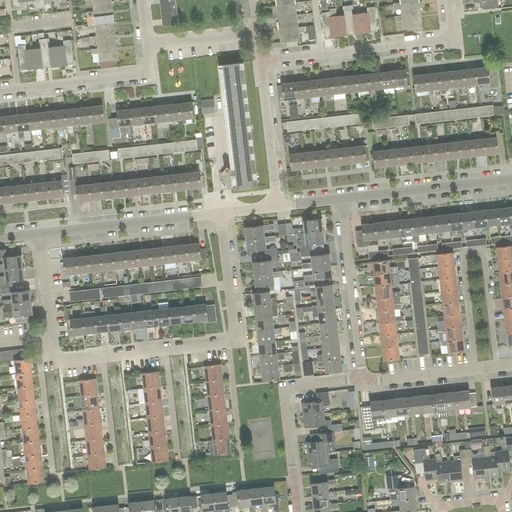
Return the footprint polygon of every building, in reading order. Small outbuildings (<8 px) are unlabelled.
[(41,9),(39,0),(26,0),(26,2),(35,1),(36,9),(41,9)] [(113,9),(112,0),(85,0),(86,5),(93,4),(94,12),(113,9)] [(176,0),(160,0),(163,26),(179,25),(176,0)] [(473,0),(474,2),(480,1),(481,9),(499,7),(497,0),(473,0)] [(297,15),(297,7),(304,7),(303,2),(296,3),(277,5),(278,18),(304,15),(304,14),(297,15)] [(421,14),(420,2),(394,5),(394,9),(401,8),(402,16),(395,16),(395,17),(421,14)] [(365,33),(362,13),(354,14),(353,5),(348,6),(351,35),(365,33)] [(351,35),(348,6),(343,6),(344,15),(336,16),(338,36),(351,35)] [(378,32),(375,7),(367,8),(368,12),(362,13),(365,33),(378,32)] [(115,22),(113,9),(94,12),(87,12),(88,17),(95,17),(96,24),(115,22)] [(338,36),(336,16),(330,17),(329,12),(322,13),(325,38),(338,36)] [(423,27),(421,14),(395,17),(396,21),(403,21),(403,29),(423,27)] [(299,27),(298,20),(305,19),(304,15),(278,18),(280,30),(306,27),(299,27)] [(116,35),(115,22),(96,24),(97,36),(90,37),(90,38),(116,35)] [(300,41),(299,32),(306,32),(306,27),(280,30),(281,43),(300,41)] [(117,47),(116,35),(90,38),(90,42),(97,41),(98,49),(91,49),(91,50),(117,47)] [(61,66),(58,46),(50,47),(49,38),(44,39),(47,68),(61,66)] [(47,68),(44,39),(39,39),(40,48),(32,49),(34,69),(47,68)] [(64,46),(58,46),(61,66),(74,65),(71,40),(64,41),(64,46)] [(34,69),(32,49),(26,50),(26,45),(18,46),(21,71),(34,69)] [(119,60),(117,47),(91,50),(92,54),(99,54),(100,62),(102,62),(113,60),(119,60)] [(219,65),(232,169),(227,166),(225,170),(229,173),(229,176),(232,175),(234,189),(258,187),(253,144),(244,62),(219,65)] [(499,86),(496,66),(483,68),(485,84),(490,83),(491,87),(499,86)] [(485,84),(483,68),(469,69),(471,85),(485,84)] [(471,85),(469,69),(456,71),(457,87),(471,85)] [(406,70),(393,71),(395,87),(408,86),(406,70)] [(395,87),(393,71),(381,73),(383,89),(395,87)] [(457,87),(456,71),(442,73),(444,89),(457,87)] [(383,89),(381,73),(369,74),(371,90),(383,89)] [(444,89),(442,73),(428,74),(430,90),(429,90),(429,98),(434,97),(434,90),(444,89)] [(371,90),(369,74),(356,75),(358,91),(371,90)] [(430,90),(428,74),(415,76),(416,92),(429,90),(430,90)] [(358,91),(356,75),(344,77),(346,93),(358,91)] [(346,93),(344,77),(332,78),(334,94),(346,93)] [(334,94),(332,78),(320,80),(321,96),(334,94)] [(321,96),(320,80),(307,81),(309,97),(321,96)] [(309,97),(307,81),(295,83),(297,99),(309,97)] [(297,99),(295,83),(283,84),(284,100),(297,99)] [(216,113),(214,99),(202,100),(203,114),(216,113)] [(192,102),(180,104),(181,120),(194,118),(192,102)] [(181,120),(180,104),(167,105),(169,121),(181,120)] [(298,104),(290,105),(291,119),(299,118),(298,104)] [(169,121),(167,105),(155,106),(157,123),(169,121)] [(103,106),(91,107),(92,123),(105,122),(103,106)] [(157,123),(155,106),(142,108),(144,124),(157,123)] [(92,123),(91,107),(78,108),(80,124),(92,123)] [(80,124),(78,108),(66,110),(68,126),(80,124)] [(144,124),(142,108),(130,109),(132,125),(144,124)] [(132,125),(130,109),(118,111),(119,118),(120,127),(132,125)] [(68,126),(66,110),(54,111),(55,127),(68,126)] [(55,127),(54,111),(41,112),(43,129),(55,127)] [(43,129),(41,112),(29,114),(31,130),(43,129)] [(31,130),(29,114),(17,115),(18,131),(31,130)] [(18,131),(17,115),(4,117),(6,133),(18,131)] [(120,127),(119,118),(110,119),(109,119),(110,129),(111,138),(121,137),(120,127)] [(204,149),(202,133),(196,133),(196,140),(197,142),(197,145),(197,148),(197,149),(204,149)] [(497,137),(484,139),(486,155),(499,153),(497,137)] [(486,155),(484,139),(472,140),(474,156),(486,155)] [(474,156),(472,140),(460,142),(462,158),(474,156)] [(462,158),(460,142),(447,143),(448,145),(449,159),(462,158)] [(449,159),(448,145),(447,143),(435,144),(437,161),(449,159)] [(437,161),(435,144),(423,146),(425,162),(437,161)] [(365,146),(352,147),(354,163),(367,162),(365,146)] [(425,162),(423,146),(410,147),(412,163),(425,162)] [(354,163),(352,147),(340,148),(342,164),(354,163)] [(412,163),(410,147),(398,149),(400,165),(412,163)] [(342,164),(340,148),(328,150),(330,166),(342,164)] [(400,165),(398,149),(386,150),(388,166),(400,165)] [(330,166),(328,150),(315,151),(317,167),(330,166)] [(388,166),(386,150),(373,152),(375,168),(388,166)] [(317,167),(315,151),(303,153),(305,169),(317,167)] [(305,169),(303,153),(291,154),(292,170),(305,169)] [(77,179),(76,167),(69,168),(70,180),(77,179)] [(200,172),(188,173),(190,189),(202,188),(200,172)] [(190,189),(188,173),(175,174),(177,190),(190,189)] [(177,190),(175,174),(163,176),(165,192),(177,190)] [(165,192),(163,176),(151,177),(153,193),(165,192)] [(153,193),(151,177),(138,179),(140,195),(153,193)] [(140,195),(138,179),(126,180),(128,196),(140,195)] [(64,196),(63,194),(62,180),(50,182),(51,198),(64,196)] [(128,196),(126,180),(114,181),(116,198),(128,196)] [(116,198),(114,181),(101,183),(103,199),(116,198)] [(12,186),(13,186),(12,182),(7,182),(7,187),(0,188),(2,204),(14,202),(12,186)] [(50,182),(49,182),(37,183),(39,199),(51,198),(50,182)] [(39,199),(37,183),(25,185),(27,201),(39,199)] [(103,199),(101,183),(89,184),(91,200),(103,199)] [(91,200),(89,184),(77,186),(79,202),(91,200)] [(25,185),(13,186),(12,186),(14,202),(27,201),(25,185)] [(511,224),(510,208),(498,209),(500,225),(511,224)] [(500,225),(498,209),(485,210),(487,226),(500,225)] [(487,226),(485,210),(473,212),(475,228),(476,232),(481,231),(480,227),(487,226)] [(475,228),(473,212),(461,213),(463,229),(463,232),(468,232),(468,229),(475,228)] [(463,229),(461,213),(449,215),(451,231),(450,231),(451,234),(456,233),(455,230),(463,229)] [(451,231),(449,215),(436,216),(438,232),(450,231),(451,231)] [(438,232),(436,216),(424,217),(426,233),(438,232)] [(426,233),(424,217),(412,219),(414,235),(426,233)] [(305,233),(323,231),(321,219),(304,221),(305,228),(292,229),(292,223),(286,224),(287,235),(295,234),(300,234),(305,233)] [(414,235),(412,219),(400,220),(402,236),(402,242),(407,242),(406,236),(414,235)] [(402,236),(400,220),(387,222),(389,238),(389,241),(394,240),(393,237),(402,236)] [(389,238),(387,222),(375,223),(377,239),(389,238)] [(377,239),(375,223),(363,224),(363,230),(356,231),(358,247),(370,246),(370,240),(377,239)] [(264,231),(274,230),(274,224),(263,226),(263,225),(246,227),(247,240),(265,237),(264,231)] [(287,235),(286,224),(278,225),(279,236),(287,235)] [(300,240),(301,251),(313,250),(312,244),(324,243),(323,231),(305,233),(300,234),(300,240)] [(275,236),(265,237),(247,240),(248,252),(264,250),(265,255),(277,254),(276,248),(266,249),(265,243),(276,241),(275,236)] [(201,259),(200,249),(199,243),(187,245),(189,261),(201,259)] [(189,261),(187,245),(175,246),(177,262),(189,261)] [(511,245),(497,247),(498,260),(511,258),(511,245)] [(177,262),(175,246),(162,247),(164,263),(177,262)] [(164,263),(162,247),(150,249),(152,265),(164,263)] [(23,267),(21,255),(7,257),(6,249),(0,250),(0,258),(4,258),(4,264),(0,264),(0,270),(5,269),(23,267)] [(152,265),(150,249),(138,250),(140,266),(152,265)] [(140,266),(138,250),(125,252),(127,268),(140,266)] [(314,255),(313,250),(301,251),(301,257),(312,256),(313,263),(302,264),(303,269),(313,268),(331,266),(329,254),(314,255)] [(127,268),(125,252),(113,253),(115,269),(127,268)] [(453,252),(448,253),(437,254),(439,267),(455,265),(453,252)] [(115,269),(113,253),(101,254),(103,270),(115,269)] [(103,270),(101,254),(88,256),(90,272),(103,270)] [(278,265),(277,254),(265,255),(266,261),(254,262),(255,274),(273,272),(272,266),(278,265)] [(90,272),(88,256),(76,257),(78,273),(90,272)] [(78,273),(76,257),(64,259),(66,275),(78,273)] [(511,270),(511,258),(498,260),(499,272),(511,270)] [(390,268),(389,260),(373,262),(374,275),(390,273),(398,272),(398,267),(390,268)] [(456,277),(455,265),(439,267),(440,279),(456,277)] [(314,274),(304,276),(304,281),(305,287),(310,287),(316,286),(331,284),(330,278),(332,278),(331,266),(313,268),(314,274)] [(24,279),(23,267),(5,269),(6,276),(0,276),(0,281),(1,288),(13,286),(12,281),(24,279)] [(511,283),(511,270),(499,272),(501,285),(511,283)] [(274,285),(273,277),(284,276),(283,271),(273,272),(255,274),(256,287),(259,286),(259,293),(270,291),(269,285),(274,285)] [(391,281),(390,273),(374,275),(375,287),(392,285),(395,285),(395,280),(391,281)] [(458,290),(456,277),(440,279),(442,292),(458,290)] [(511,295),(511,283),(501,285),(502,297),(511,295)] [(316,286),(310,287),(310,290),(311,293),(317,292),(317,299),(334,297),(333,284),(331,284),(316,286)] [(392,292),(392,285),(375,287),(377,299),(393,297),(400,296),(399,291),(392,292)] [(14,292),(13,286),(1,288),(1,294),(12,292),(13,299),(2,301),(3,306),(5,305),(13,304),(31,302),(30,290),(14,292)] [(459,302),(458,290),(442,292),(443,304),(459,302)] [(277,303),(276,298),(271,298),(270,291),(259,293),(253,293),(255,306),(277,303)] [(511,295),(502,297),(504,309),(511,308),(511,295)] [(318,305),(312,306),(312,307),(313,312),(336,309),(334,297),(317,299),(318,305)] [(394,304),(393,297),(377,299),(378,311),(394,309),(401,309),(401,304),(394,304)] [(33,314),(31,302),(13,304),(5,305),(6,312),(4,312),(4,318),(15,316),(15,317),(33,314)] [(460,314),(459,302),(443,304),(444,316),(460,314)] [(157,310),(157,309),(157,303),(151,304),(152,310),(145,311),(147,327),(159,326),(157,310)] [(278,315),(277,303),(255,306),(256,318),(273,316),(278,315)] [(206,304),(194,305),(196,321),(208,320),(208,322),(216,321),(215,305),(207,306),(206,304)] [(110,331),(108,315),(107,305),(102,306),(100,308),(101,316),(96,317),(98,333),(110,331)] [(196,321),(194,305),(182,307),(183,323),(196,321)] [(122,330),(120,314),(119,306),(115,306),(116,314),(108,315),(110,331),(122,330)] [(183,323),(182,307),(169,308),(171,324),(183,323)] [(85,334),(84,318),(73,319),(72,308),(66,309),(68,320),(71,319),(73,335),(85,334)] [(169,308),(157,309),(157,310),(159,326),(171,324),(169,308)] [(337,321),(336,309),(313,312),(313,317),(319,316),(320,323),(337,321)] [(403,315),(395,316),(394,309),(378,311),(380,323),(396,322),(396,321),(404,320),(403,315)] [(85,334),(98,333),(96,317),(95,311),(83,312),(84,318),(85,334)] [(147,327),(145,311),(133,312),(134,328),(147,327)] [(134,328),(133,312),(120,314),(122,330),(134,328)] [(462,326),(460,314),(444,316),(437,317),(438,322),(445,321),(446,328),(462,326)] [(274,329),(273,316),(256,318),(257,331),(274,329)] [(338,334),(337,321),(320,323),(322,336),(338,334)] [(397,334),(396,322),(380,323),(381,336),(397,334)] [(463,339),(462,326),(446,328),(439,328),(439,334),(446,333),(447,340),(463,339)] [(276,341),(275,334),(280,334),(279,328),(274,329),(257,331),(259,343),(276,341)] [(340,346),(338,334),(322,336),(323,348),(340,346)] [(398,346),(397,334),(381,336),(382,348),(398,346)] [(464,351),(463,339),(447,340),(442,341),(443,346),(448,345),(448,353),(464,351)] [(277,353),(276,341),(259,343),(260,355),(277,353)] [(324,354),(317,355),(318,361),(320,361),(341,358),(340,346),(323,348),(324,354)] [(400,359),(398,346),(382,348),(384,361),(400,359)] [(260,355),(262,367),(278,365),(278,359),(285,358),(284,352),(277,353),(260,355)] [(15,360),(15,361),(12,361),(12,365),(15,365),(16,374),(32,372),(30,358),(15,360)] [(320,361),(318,361),(318,366),(325,366),(326,373),(343,371),(341,358),(320,361)] [(314,374),(313,361),(309,362),(303,363),(304,376),(314,374)] [(204,366),(206,381),(223,379),(221,364),(204,366)] [(280,378),(278,365),(262,367),(263,380),(280,378)] [(34,386),(32,372),(16,374),(12,375),(13,379),(17,378),(18,388),(34,386)] [(142,374),(144,389),(161,387),(159,372),(142,374)] [(79,381),(81,396),(98,394),(96,379),(79,381)] [(225,394),(223,379),(206,381),(208,396),(225,394)] [(35,400),(34,386),(18,388),(20,401),(35,400)] [(506,403),(504,386),(492,388),(494,405),(506,403)] [(162,401),(161,387),(144,389),(145,403),(162,401)] [(471,407),(469,390),(457,392),(459,409),(471,407)] [(330,405),(328,392),(316,393),(317,401),(302,403),(303,415),(324,413),(323,406),(330,405)] [(459,409),(457,392),(444,393),(446,410),(459,409)] [(446,410),(444,393),(432,395),(434,411),(435,418),(440,418),(439,411),(446,410)] [(100,409),(98,394),(81,396),(83,411),(100,409)] [(226,409),(225,394),(208,396),(209,411),(226,409)] [(434,411),(432,395),(420,396),(422,413),(434,411)] [(422,413),(420,396),(407,397),(409,414),(422,413)] [(409,414),(407,397),(395,399),(397,416),(409,414)] [(397,416),(395,399),(383,400),(385,417),(397,416)] [(37,413),(35,400),(20,401),(21,415),(37,413)] [(374,430),(374,429),(386,427),(385,417),(383,400),(370,402),(371,406),(363,407),(365,431),(374,430)] [(164,416),(162,401),(145,403),(147,418),(164,416)] [(101,423),(100,409),(83,411),(84,425),(101,423)] [(228,423),(226,409),(209,411),(211,425),(228,423)] [(38,427),(37,413),(21,415),(23,429),(38,427)] [(331,420),(325,421),(324,413),(303,415),(305,428),(328,425),(328,432),(335,432),(343,431),(342,424),(331,425),(331,420)] [(166,431),(164,416),(147,418),(149,433),(166,431)] [(103,438),(101,423),(84,425),(86,440),(103,438)] [(230,438),(228,423),(211,425),(213,440),(230,438)] [(40,440),(38,427),(23,429),(24,442),(40,440)] [(469,429),(470,437),(485,435),(484,427),(469,429)] [(167,445),(166,431),(149,433),(150,447),(167,445)] [(307,443),(308,455),(328,453),(335,452),(334,440),(336,440),(335,432),(328,432),(310,434),(311,442),(307,443)] [(511,436),(506,437),(500,438),(502,450),(496,451),(498,472),(499,472),(511,470),(508,450),(511,449),(511,436)] [(371,437),(364,438),(365,450),(373,449),(372,443),(371,437)] [(105,453),(103,438),(86,440),(88,455),(105,453)] [(231,453),(230,438),(213,440),(214,455),(231,453)] [(41,454),(40,440),(24,442),(26,456),(41,454)] [(169,460),(167,445),(150,447),(152,462),(169,460)] [(487,477),(484,457),(478,458),(478,453),(472,454),(471,448),(465,449),(467,463),(473,462),(475,479),(487,477)] [(438,479),(435,458),(429,459),(429,455),(426,455),(425,449),(413,451),(415,465),(424,463),(426,480),(438,479)] [(461,463),(467,463),(465,449),(459,449),(459,455),(453,456),(454,460),(448,461),(450,482),(463,480),(461,463)] [(498,472),(496,451),(490,452),(490,456),(484,457),(487,477),(499,476),(499,472),(498,472)] [(106,468),(105,453),(88,455),(89,470),(106,468)] [(338,458),(329,459),(328,453),(308,455),(309,467),(319,466),(320,474),(340,471),(338,458)] [(450,482),(448,461),(442,462),(441,453),(436,454),(436,458),(435,458),(438,479),(438,483),(450,482)] [(43,468),(41,454),(26,456),(27,469),(43,468)] [(375,470),(374,457),(363,458),(364,471),(375,470)] [(45,481),(43,468),(27,469),(29,483),(45,481)] [(400,501),(416,499),(415,486),(399,488),(399,487),(397,487),(396,476),(389,477),(390,488),(391,492),(392,499),(400,499),(400,501)] [(311,484),(313,496),(329,494),(329,492),(328,485),(336,484),(335,479),(327,480),(327,482),(311,484)] [(274,486),(262,488),(264,504),(266,504),(273,503),(274,511),(279,510),(278,502),(276,502),(274,486)] [(264,504),(262,488),(250,489),(252,505),(254,505),(261,504),(262,511),(264,511),(267,511),(266,504),(264,504)] [(252,505),(250,489),(237,491),(239,507),(249,506),(250,511),(254,511),(254,505),(252,505)] [(337,491),(329,492),(329,494),(313,496),(314,508),(330,506),(330,504),(329,497),(337,496),(337,491)] [(229,508),(227,495),(227,492),(214,493),(216,509),(218,509),(225,508),(225,511),(230,511),(230,508),(229,508)] [(216,509),(214,493),(202,495),(203,511),(214,510),(213,511),(218,511),(218,509),(216,509)] [(193,511),(193,508),(198,507),(197,496),(191,497),(191,496),(179,497),(180,511),(194,511),(193,511)] [(180,511),(179,497),(166,499),(167,511),(180,511)] [(407,511),(417,511),(416,499),(400,501),(400,499),(392,499),(392,504),(400,503),(401,511),(407,511)] [(155,511),(154,500),(142,502),(143,511),(155,511)] [(143,511),(142,502),(131,503),(131,511),(143,511)] [(338,503),(330,504),(330,506),(314,508),(314,511),(330,511),(330,509),(339,508),(338,503)]
